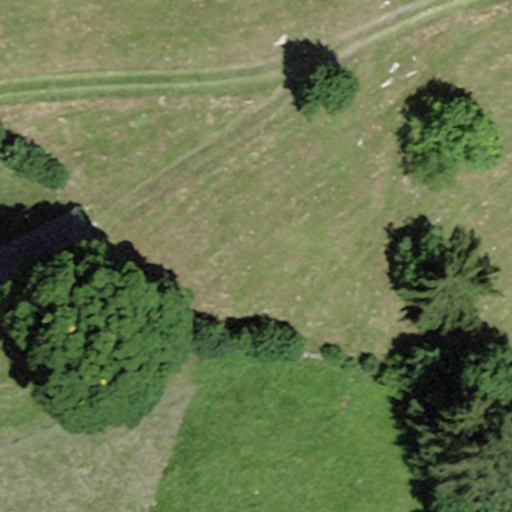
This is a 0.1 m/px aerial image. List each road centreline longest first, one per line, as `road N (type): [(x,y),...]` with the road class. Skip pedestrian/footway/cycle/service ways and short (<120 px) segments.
road 1 (track): [(0,83),(265,63),(455,0)]
road 2 (track): [(334,43),(197,169),(106,229)]
